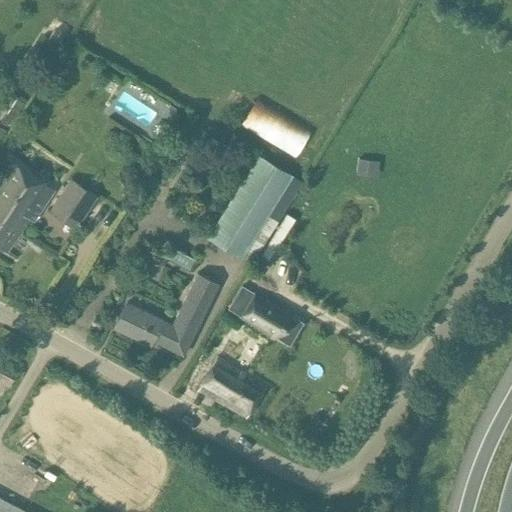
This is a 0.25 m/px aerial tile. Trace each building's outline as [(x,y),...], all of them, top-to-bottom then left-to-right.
[(313,129),(258,97),(241,126),(296,158),(313,129)] [(23,104),(15,99),(0,122),(0,129),(4,132),(23,104)] [(293,176),(258,154),(206,237),(241,259),(243,257),(252,263),(302,183),(292,177),(293,176)] [(10,159),(0,174),(0,214),(22,229),(30,218),(33,221),(55,189),(10,159)] [(97,196),(71,178),(49,211),(76,229),(97,196)] [(0,246),(7,252),(22,229),(0,214),(0,246)] [(153,252),(151,263),(164,266),(166,255),(153,252)] [(219,281),(195,270),(167,330),(158,325),(161,317),(127,300),(114,327),(150,344),(153,337),(164,342),(163,344),(183,354),(183,353),(184,353),(219,281)] [(254,292),(240,316),(275,337),(275,336),(287,315),(289,313),(254,292)] [(19,368),(0,357),(0,379),(10,385),(19,368)] [(266,385),(215,357),(197,389),(246,416),(266,385)] [(0,511),(29,511),(0,496),(0,511)]
